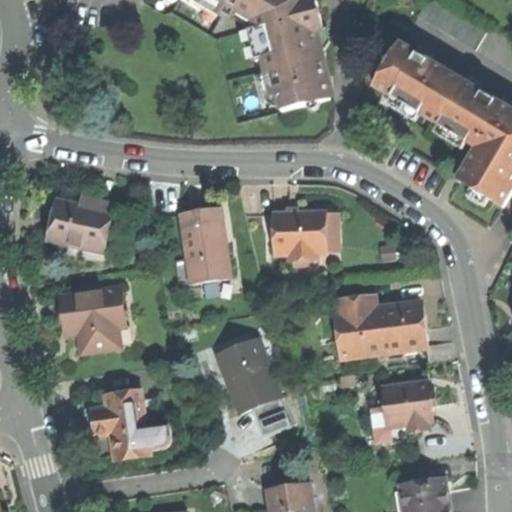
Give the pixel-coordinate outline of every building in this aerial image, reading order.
[(219,0),(226,0),(262,21),(263,26),(256,28),(260,47),(264,61),(270,60),(279,96),(285,95),(290,112),(338,100),(326,52),(330,51),(325,29),(331,28),(324,0),(213,0),(218,3),(219,0)] [(432,0),(425,12),(481,46),(495,23),(456,0),(432,0)] [(511,103),(407,42),(381,86),(430,115),(483,147),(463,181),(487,195),(509,208),(511,202),(511,103)] [(89,194),(87,204),(96,206),(98,196),(89,194)] [(57,239),(110,251),(120,211),(116,210),(119,200),(98,196),(96,206),(87,204),(66,200),(62,218),(57,239)] [(206,207),(187,210),(193,253),(197,279),(238,273),(228,204),(206,207)] [(305,214),(282,214),(284,256),(299,255),(299,261),(325,260),(325,254),(331,254),(330,213),(305,214)] [(198,283),(197,279),(193,253),(180,255),(185,285),(198,283)] [(127,288),(69,298),(72,317),(83,316),(86,333),(91,332),(94,351),(127,346),(124,329),(122,319),(131,317),(127,288)] [(382,296),(370,297),(372,309),(383,308),(382,296)] [(341,301),(347,343),(372,339),(374,354),(433,346),(430,324),(427,302),(383,308),(372,309),(370,297),(341,301)] [(75,335),(86,333),(83,316),(72,317),(74,325),(75,335)] [(133,327),(131,317),(122,319),(124,329),(133,327)] [(277,400),(287,396),(265,336),(229,350),(240,379),(232,382),(237,394),(244,412),(251,409),(277,400)] [(349,358),(374,354),(372,339),(347,343),(349,358)] [(222,353),(232,382),(240,379),(229,350),(222,353)] [(391,408),(393,426),(415,423),(415,429),(434,427),(433,420),(438,419),(436,407),(434,394),(433,383),(388,389),(391,408)] [(148,391),(110,396),(112,408),(96,410),(98,422),(100,436),(118,433),(120,455),(155,450),(153,431),(148,391)] [(288,428),(277,400),(251,409),(261,438),(288,428)] [(417,442),(415,429),(415,423),(393,426),(391,408),(377,410),(382,447),(417,442)] [(176,428),(153,431),(155,450),(156,454),(168,453),(174,449),(178,442),(176,428)] [(408,484),(411,511),(457,511),(456,505),(452,477),(408,484)] [(291,487),(273,490),(275,511),(321,511),(317,483),(291,487)]
